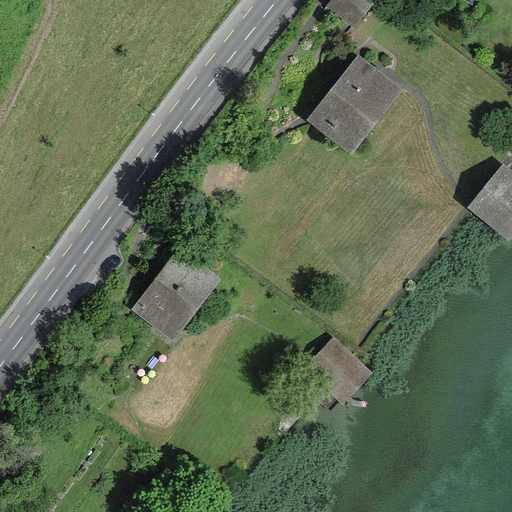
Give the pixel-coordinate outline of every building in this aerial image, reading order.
[(368,0),(333,0),(329,4),(350,24),(371,3),(368,0)] [(397,89),(356,58),(309,117),(350,149),(397,89)] [(506,239),(511,231),(511,179),(502,170),(469,209),(506,239)] [(173,336),(213,277),(175,251),(135,310),(173,336)] [(368,374),(332,339),(307,364),(343,400),(368,374)]
